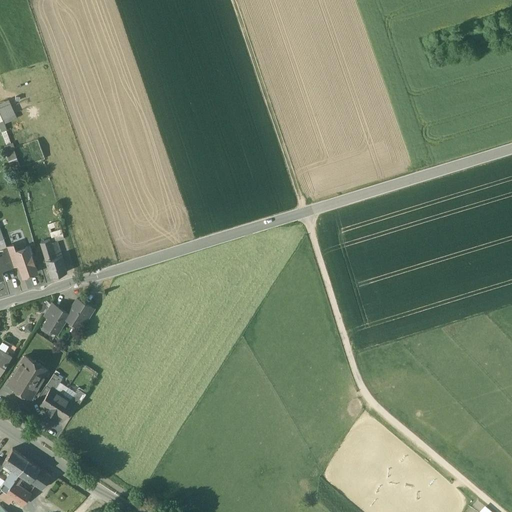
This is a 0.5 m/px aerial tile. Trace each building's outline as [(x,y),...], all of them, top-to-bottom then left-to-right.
[(3,125),(17,120),(10,101),(0,104),(0,132),(5,145),(3,146),(5,151),(15,147),(14,142),(10,143),(3,125)] [(59,222),(47,225),(52,242),(57,241),(64,239),(59,222)] [(52,242),(50,243),(49,239),(40,242),(45,260),(61,255),(57,241),(52,242)] [(13,245),(6,247),(12,266),(19,263),(15,252),(15,251),(13,245)] [(6,247),(0,249),(0,252),(1,253),(5,268),(13,266),(12,266),(6,247)] [(15,251),(15,252),(19,263),(23,276),(35,272),(33,264),(31,256),(30,256),(27,247),(15,251)] [(45,260),(50,277),(67,272),(62,255),(61,255),(45,260)] [(89,307),(77,299),(68,314),(65,318),(66,319),(77,326),(82,318),(89,307)] [(42,302),(38,310),(44,312),(47,305),(42,302)] [(56,307),(51,303),(44,315),(49,318),(56,307)] [(68,314),(56,306),(56,307),(49,318),(44,325),(57,333),(66,319),(65,318),(68,314)] [(89,307),(82,318),(87,321),(94,310),(89,307)] [(12,356),(0,349),(0,374),(12,356)] [(48,370),(25,356),(9,382),(18,387),(16,391),(21,395),(24,391),(32,396),(48,370)] [(54,373),(46,385),(51,388),(52,388),(55,390),(62,378),(54,373)] [(51,388),(41,405),(52,412),(63,395),(55,390),(52,388),(51,388)] [(78,388),(70,400),(74,402),(73,402),(78,406),(86,393),(78,388)] [(63,395),(52,412),(63,419),(73,402),(74,402),(70,400),(63,395)] [(28,459),(12,449),(3,462),(13,469),(18,473),(28,459)] [(51,475),(28,459),(18,473),(23,476),(41,489),(51,475)] [(13,469),(0,487),(1,489),(6,492),(12,482),(18,473),(13,469)] [(18,473),(12,482),(17,485),(23,476),(18,473)] [(17,485),(12,482),(6,492),(5,493),(10,496),(22,504),(29,494),(17,485)] [(6,492),(1,489),(0,490),(0,497),(6,502),(10,496),(5,493),(6,492)]
